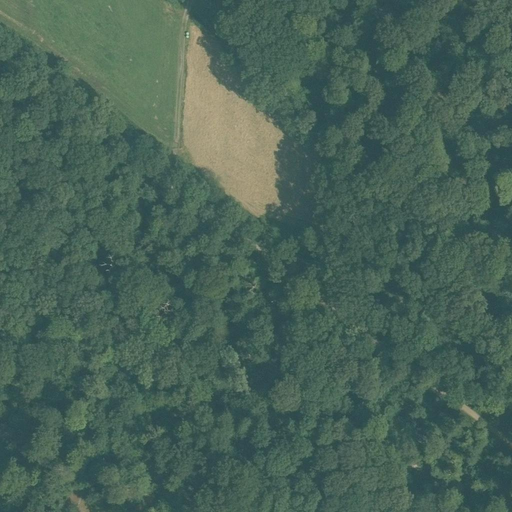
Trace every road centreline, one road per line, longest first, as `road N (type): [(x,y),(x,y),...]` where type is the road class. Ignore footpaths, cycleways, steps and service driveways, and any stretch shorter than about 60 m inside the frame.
road 1 (track): [(0,52),(329,303)]
road 2 (track): [(329,303),(511,443)]
road 3 (track): [(511,199),(349,82)]
road 4 (track): [(166,179),(189,0)]
road 5 (track): [(511,488),(478,492),(408,467),(404,479),(358,511)]
road 6 (track): [(324,369),(310,511)]
